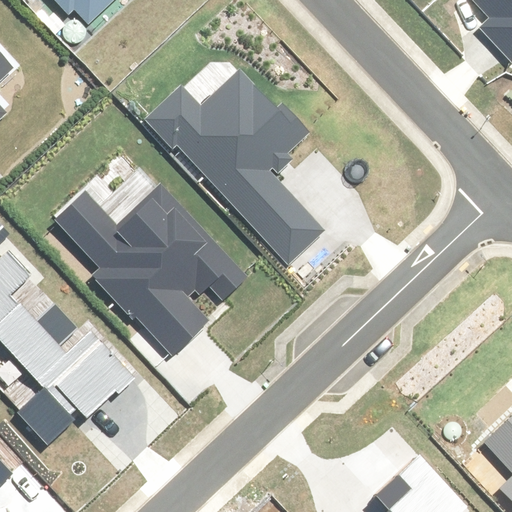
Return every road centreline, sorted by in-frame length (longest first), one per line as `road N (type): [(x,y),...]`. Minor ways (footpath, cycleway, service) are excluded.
road 1 (residential): [(168,511),(506,190)]
road 2 (residential): [(506,190),(327,0)]
